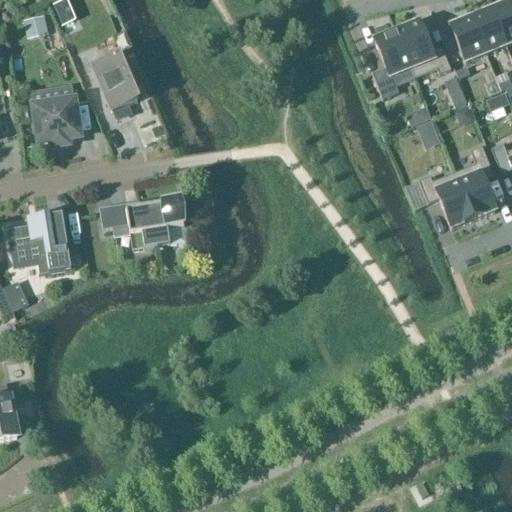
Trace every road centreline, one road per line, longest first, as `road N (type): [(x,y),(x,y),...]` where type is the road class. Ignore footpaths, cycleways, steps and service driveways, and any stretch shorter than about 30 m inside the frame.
road 1 (tertiary): [(511,347),(186,511)]
road 2 (tertiary): [(244,511),(511,375)]
road 3 (residential): [(0,195),(166,168)]
